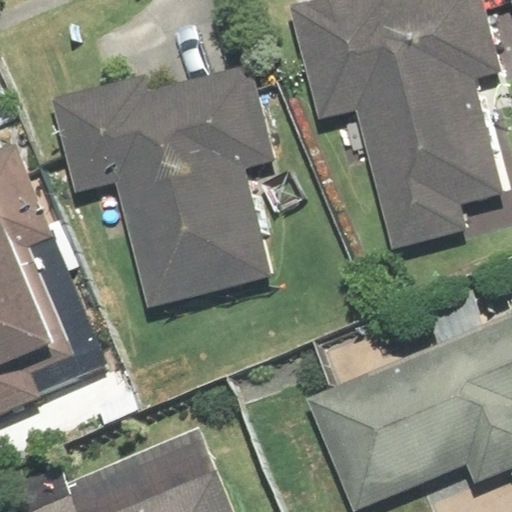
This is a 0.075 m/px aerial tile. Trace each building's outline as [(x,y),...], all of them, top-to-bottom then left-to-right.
[(511,50),(500,0),(371,0),(296,17),(322,132),(357,124),(390,264),(511,236),(511,209),(485,91),(511,85),(511,50)] [(268,72),(57,116),(77,212),(123,202),(149,329),(278,303),(253,178),(288,171),(268,72)] [(18,144),(0,151),(0,433),(41,419),(31,392),(84,373),(43,263),(60,257),(18,144)] [(511,335),(309,415),(347,511),(452,511),(511,488),(511,335)] [(130,511),(120,484),(43,511),(245,511),(233,479),(144,511),(130,511)]
